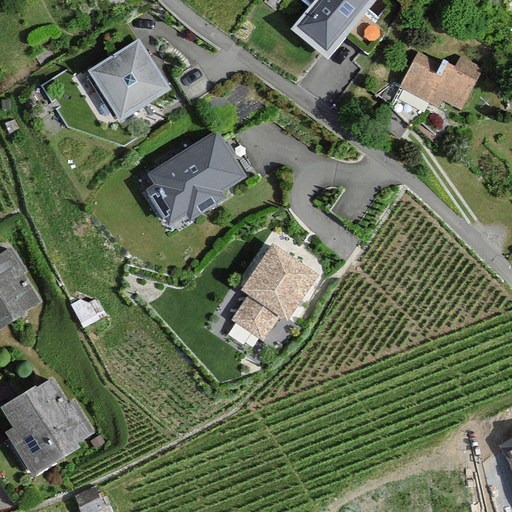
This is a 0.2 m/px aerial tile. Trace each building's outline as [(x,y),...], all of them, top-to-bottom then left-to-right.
[(380,0),(315,0),(290,29),(328,62),(380,0)] [(140,40),(89,71),(119,120),(170,89),(140,40)] [(419,51),(414,61),(399,89),(437,109),(442,99),(462,109),(485,66),(456,51),(448,66),(419,51)] [(200,64),(176,78),(193,103),(216,88),(200,64)] [(251,180),(219,130),(150,173),(160,190),(150,196),(172,230),(251,180)] [(320,273),(272,243),(240,293),(249,298),(233,323),(265,344),(283,315),(290,320),(320,273)] [(0,329),(45,302),(12,249),(0,256),(0,329)] [(15,429),(7,433),(33,475),(97,435),(76,401),(70,404),(54,378),(2,409),(15,429)] [(511,438),(500,446),(510,463),(511,462),(511,438)]
